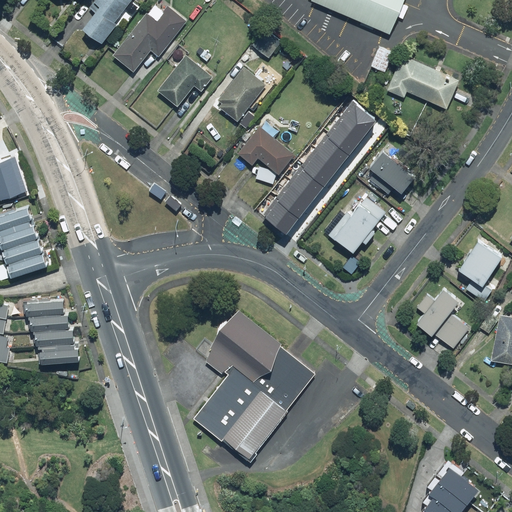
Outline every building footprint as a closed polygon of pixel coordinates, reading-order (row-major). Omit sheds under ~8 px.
[(133,0),(97,0),(91,8),(98,13),(88,26),(107,41),(120,24),(117,21),(133,0)] [(327,0),(391,27),(403,0),(327,0)] [(160,18),(150,11),(136,29),(134,28),(117,50),(139,67),(154,48),(162,54),(190,18),(171,3),(160,18)] [(267,27),(255,42),(272,57),(285,42),(267,27)] [(396,49),(380,43),(372,63),(388,69),(396,49)] [(217,73),(183,46),(171,60),(178,66),(162,87),(182,103),(198,82),(205,88),(217,73)] [(451,103),(462,76),(403,53),(390,85),(407,92),(409,87),(451,103)] [(271,82),(247,64),(218,101),(242,119),(271,82)] [(368,71),(359,66),(350,83),(359,88),(368,71)] [(290,231),(376,121),(352,102),(265,212),(290,231)] [(283,127),(270,117),(243,151),(256,162),(262,155),(283,171),(299,151),(278,134),(283,127)] [(375,163),(380,166),(371,177),(391,193),(399,182),(407,188),(422,170),(390,144),(375,163)] [(0,200),(27,191),(15,156),(0,161),(0,200)] [(280,170),(261,164),(257,176),(276,182),(280,170)] [(387,210),(367,195),(352,215),(346,211),(329,235),(344,246),(348,241),(358,248),(387,210)] [(37,201),(0,213),(0,227),(1,227),(3,233),(0,234),(0,236),(3,245),(8,244),(9,247),(5,249),(8,259),(12,258),(13,260),(0,263),(0,272),(2,278),(56,260),(42,219),(38,221),(36,214),(41,213),(37,201)] [(497,257),(471,240),(452,269),(468,279),(462,288),(482,301),(489,290),(480,284),(497,257)] [(452,301),(438,290),(429,300),(423,295),(413,307),(420,311),(410,323),(426,335),(429,331),(450,348),(467,328),(444,311),(452,301)] [(71,308),(70,294),(31,296),(32,312),(36,311),(37,327),(41,327),(43,357),(87,355),(87,342),(82,342),(81,323),(77,323),(76,307),(71,308)] [(0,300),(0,313),(10,316),(12,303),(0,300)] [(255,458),(315,371),(235,309),(208,344),(234,365),(198,414),(255,458)] [(502,317),(492,310),(482,323),(493,330),(502,317)] [(511,357),(511,311),(504,310),(496,355),(511,357)] [(0,315),(0,328),(7,330),(9,317),(0,315)] [(11,332),(0,330),(0,355),(12,356),(13,344),(10,344),(11,332)] [(488,482),(458,459),(437,485),(444,490),(433,503),(438,506),(433,511),(472,511),(475,509),(469,505),(488,482)] [(500,511),(509,499),(502,494),(491,510),(494,511),(500,511)] [(511,511),(511,502),(503,511),(511,511)]
